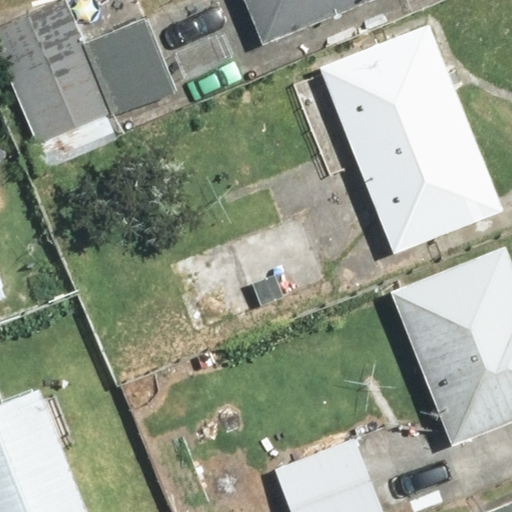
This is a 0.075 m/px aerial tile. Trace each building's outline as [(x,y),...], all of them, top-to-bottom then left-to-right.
[(255,0),(273,43),(378,0),(255,0)] [(72,3),(2,30),(54,163),(134,132),(128,119),(192,94),(160,14),(87,42),(72,3)] [(511,193),(444,24),(332,69),(407,252),(511,209),(511,193)] [(0,223),(0,302),(27,292),(0,223)] [(511,248),(405,291),(467,446),(511,427),(511,248)] [(102,511),(49,380),(0,400),(0,511),(102,511)] [(395,511),(370,439),(287,469),(301,511),(395,511)]
